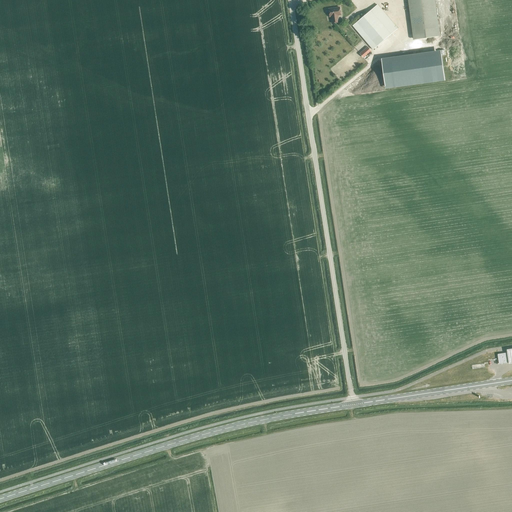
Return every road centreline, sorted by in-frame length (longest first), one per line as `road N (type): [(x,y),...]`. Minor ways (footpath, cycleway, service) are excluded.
road 1 (unclassified): [(352,404),(290,0)]
road 2 (primary): [(0,498),(190,437),(352,404)]
road 3 (primary): [(352,404),(511,381)]
